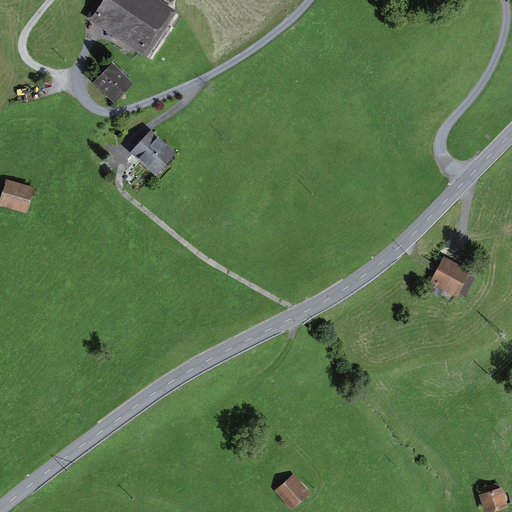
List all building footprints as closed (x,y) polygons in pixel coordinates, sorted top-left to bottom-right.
[(160,0),(104,0),(94,17),(149,53),(177,10),(160,0)] [(130,83),(113,67),(98,81),(115,98),(130,83)] [(153,130),(134,150),(156,172),(176,152),(153,130)] [(9,180),(2,200),(27,208),(33,189),(9,180)] [(446,258),(434,279),(458,293),(470,271),(446,258)] [(311,488),(295,471),(279,485),(295,502),(311,488)] [(504,486),(485,491),(489,506),(509,501),(504,486)]
